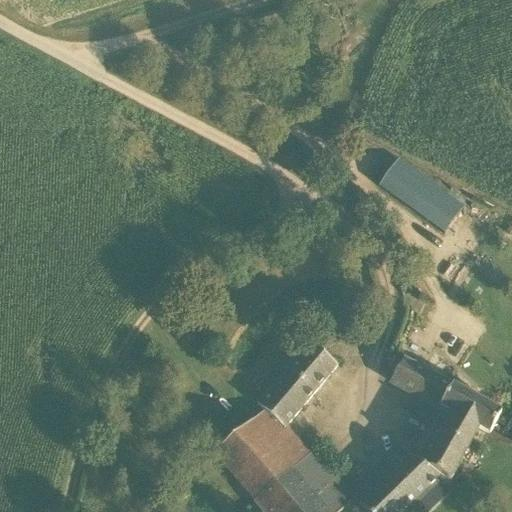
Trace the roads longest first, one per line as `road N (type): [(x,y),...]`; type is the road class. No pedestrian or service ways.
road 1 (unclassified): [(298,188),(0,22)]
road 2 (track): [(86,67),(309,0)]
